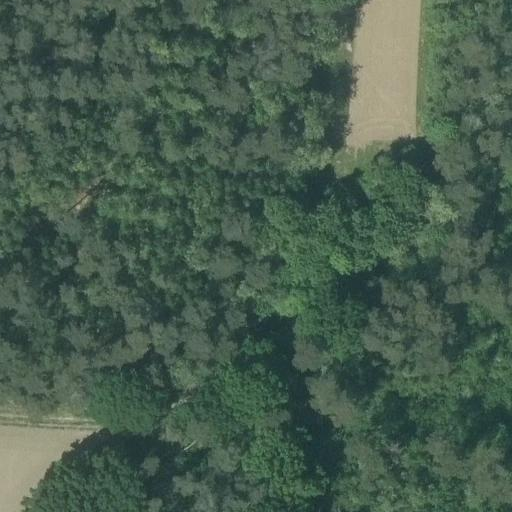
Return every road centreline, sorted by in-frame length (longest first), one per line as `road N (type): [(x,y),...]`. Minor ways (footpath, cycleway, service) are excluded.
road 1 (track): [(55,511),(146,428),(472,198),(511,179)]
road 2 (unknown): [(0,408),(146,428)]
